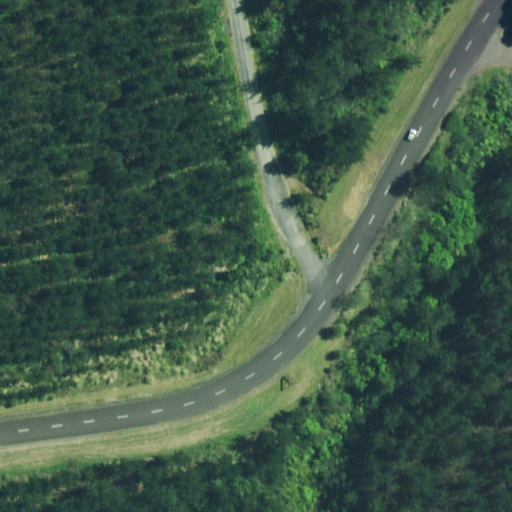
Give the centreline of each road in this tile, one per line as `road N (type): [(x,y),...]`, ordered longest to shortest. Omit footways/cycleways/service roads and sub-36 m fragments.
road 1 (tertiary): [(0,433),(175,405),(259,366),(289,341),(345,269),(493,0)]
road 2 (track): [(323,303),(277,215),(240,0)]
